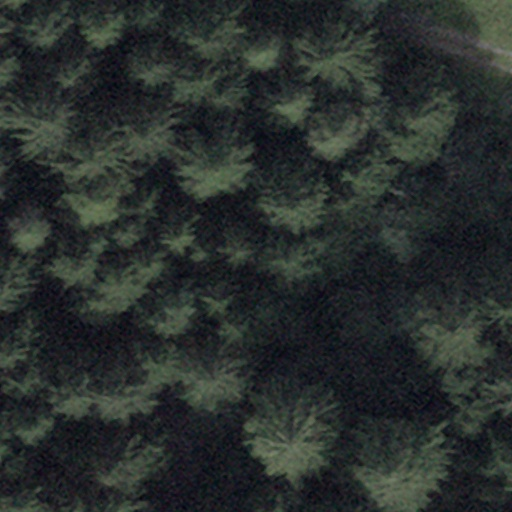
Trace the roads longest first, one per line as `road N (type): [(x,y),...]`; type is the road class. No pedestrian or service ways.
road 1 (track): [(179,511),(194,457),(93,306),(0,225)]
road 2 (track): [(352,0),(511,51)]
